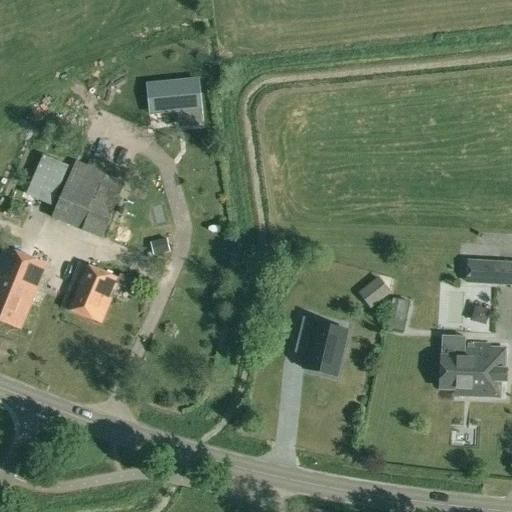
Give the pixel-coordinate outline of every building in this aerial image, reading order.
[(197,80),(149,85),(152,113),(181,110),(183,126),(201,124),(197,80)] [(127,172),(90,157),(87,165),(75,161),(61,196),(99,211),(90,235),(101,240),(127,172)] [(169,251),(166,239),(156,242),(159,254),(169,251)] [(0,258),(0,320),(20,329),(47,265),(5,248),(0,258)] [(278,270),(299,275),(303,256),(282,252),(278,270)] [(511,263),(469,261),(468,284),(511,285),(511,263)] [(62,307),(101,323),(119,279),(80,263),(62,307)] [(377,307),(397,290),(383,275),(364,292),(377,307)] [(387,324),(404,328),(409,302),(393,298),(387,324)] [(315,319),(304,317),(298,341),(309,344),(303,369),(336,376),(347,330),(314,322),(315,319)] [(470,396),(486,396),(495,397),(496,378),(493,378),(494,369),(504,369),(505,349),(489,349),(489,345),(464,344),(463,358),(442,357),(440,389),(470,390),(470,396)]
